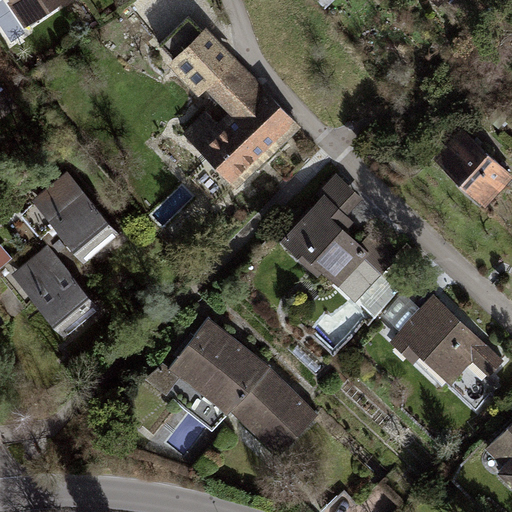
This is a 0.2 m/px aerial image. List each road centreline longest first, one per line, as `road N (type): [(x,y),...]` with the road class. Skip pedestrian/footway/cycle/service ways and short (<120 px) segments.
road 1 (residential): [(511,316),(246,54),(234,0)]
road 2 (residential): [(0,495),(111,493),(211,511)]
